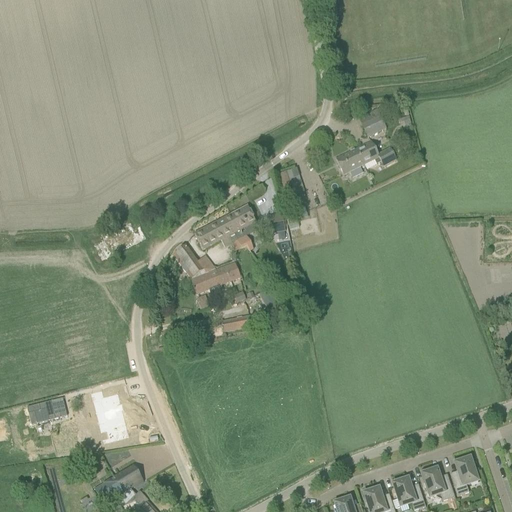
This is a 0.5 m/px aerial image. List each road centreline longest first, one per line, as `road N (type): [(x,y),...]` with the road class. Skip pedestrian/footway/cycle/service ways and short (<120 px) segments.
road 1 (unclassified): [(200,511),(143,370),(137,306),(164,244),(317,130),(326,115),(310,0)]
road 2 (unclassified): [(299,488),(479,419)]
road 3 (residential): [(485,438),(354,482),(308,508)]
